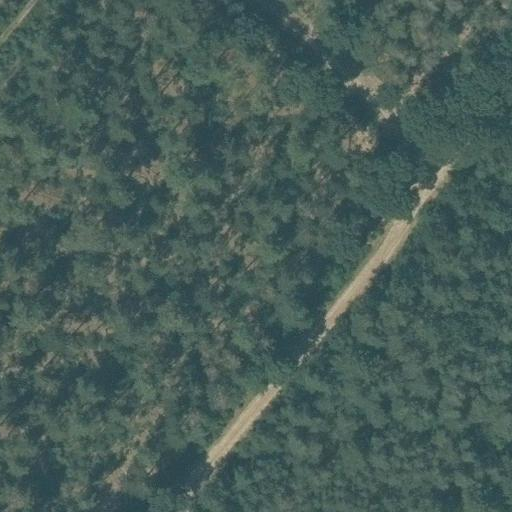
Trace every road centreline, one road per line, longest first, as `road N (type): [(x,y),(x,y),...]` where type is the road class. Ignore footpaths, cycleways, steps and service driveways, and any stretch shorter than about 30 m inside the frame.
road 1 (track): [(443,159),(149,511)]
road 2 (track): [(443,159),(251,0)]
